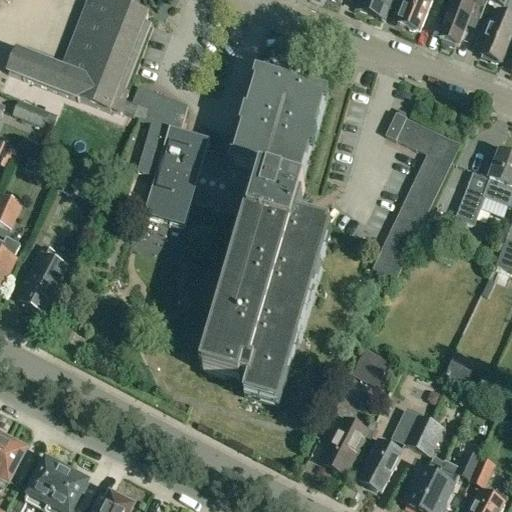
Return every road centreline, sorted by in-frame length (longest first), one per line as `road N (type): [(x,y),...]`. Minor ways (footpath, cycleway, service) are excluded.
road 1 (residential): [(308,511),(0,350)]
road 2 (residential): [(511,104),(245,0)]
